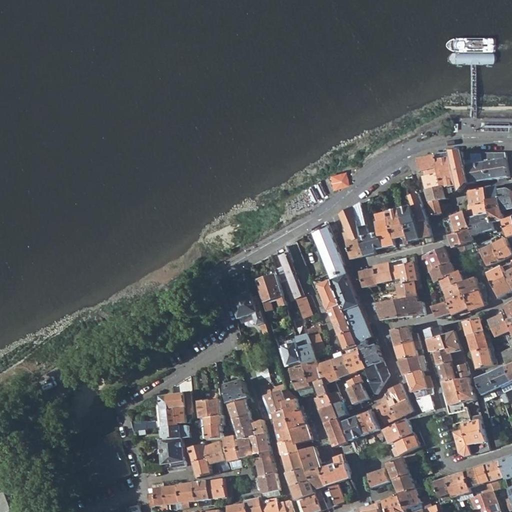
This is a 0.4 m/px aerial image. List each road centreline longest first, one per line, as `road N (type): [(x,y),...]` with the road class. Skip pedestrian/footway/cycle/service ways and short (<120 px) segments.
road 1 (residential): [(37,511),(28,474),(32,434),(60,382),(80,360),(213,277)]
road 2 (residential): [(238,341),(122,405),(141,480)]
road 3 (residential): [(330,210),(410,154),(511,141)]
road 4 (residential): [(379,327),(457,320),(511,299)]
road 5 (residential): [(213,277),(330,210)]
road 6 (residential): [(379,327),(330,210)]
